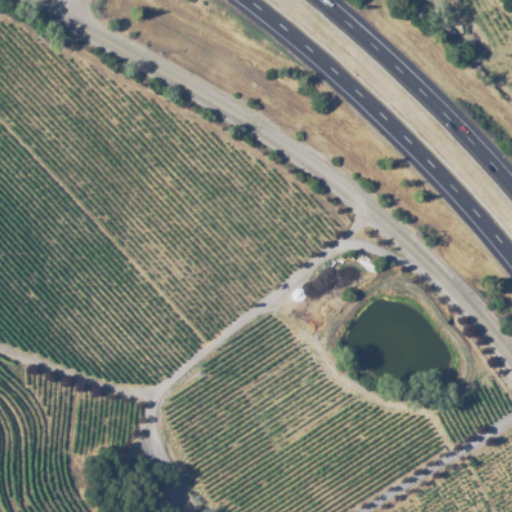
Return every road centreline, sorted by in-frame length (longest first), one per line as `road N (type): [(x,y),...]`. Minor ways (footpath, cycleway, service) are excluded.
road 1 (tertiary): [(71,24),(235,113),(373,214),(511,356)]
road 2 (motorway): [(244,0),(392,124),(511,256)]
road 3 (motorway): [(511,186),(379,52),(314,0)]
